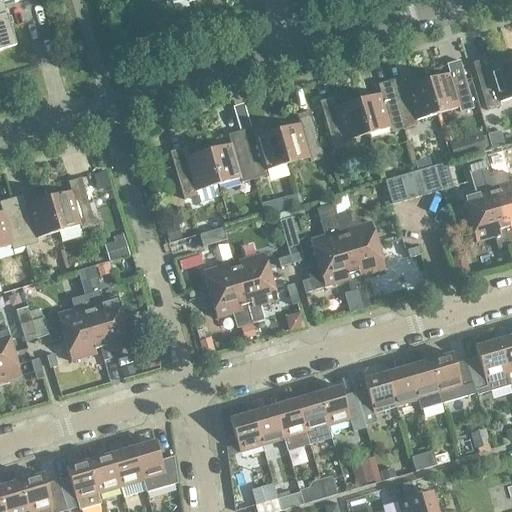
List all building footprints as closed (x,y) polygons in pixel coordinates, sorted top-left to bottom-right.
[(169,0),(172,9),(201,0),(169,0)] [(5,16),(1,5),(0,4),(0,51),(15,47),(6,16),(5,16)] [(511,99),(511,68),(511,64),(488,70),(485,61),(473,64),(487,112),(500,108),(499,103),(511,99)] [(427,82),(436,115),(458,109),(460,114),(473,110),(459,62),(447,66),(449,75),(427,82)] [(436,115),(427,82),(404,89),(401,79),(389,83),(403,130),(416,127),(414,122),(436,115)] [(358,102),(367,136),(389,129),(391,134),(403,130),(389,83),(377,86),(380,96),(358,102)] [(367,136),(358,102),(335,109),(332,100),(319,103),(334,151),(347,147),(345,142),(367,136)] [(299,126),(277,132),(287,166),(309,159),(310,164),(323,160),(309,112),(297,116),(299,126)] [(265,172),(287,166),(277,132),(254,139),(251,130),(239,133),(253,181),(266,177),(265,172)] [(480,132),(448,142),(454,161),(486,151),(480,132)] [(499,132),(486,136),(490,149),(503,146),(499,132)] [(253,181),(239,133),(228,136),(230,146),(208,153),(218,186),(239,180),(241,184),(253,181)] [(218,186),(208,153),(185,159),(182,150),(170,154),(184,201),(197,197),(196,193),(218,186)] [(468,221),(499,211),(489,180),(489,176),(484,159),(470,163),(472,170),(468,171),(475,193),(461,197),(468,221)] [(434,168),(422,171),(429,195),(441,192),(434,168)] [(409,175),(416,199),(429,195),(422,171),(409,175)] [(489,180),(499,211),(511,207),(511,182),(507,184),(505,178),(497,174),(489,176),(489,180)] [(404,203),(416,199),(409,175),(397,178),(404,203)] [(391,206),(404,203),(397,178),(384,182),(391,206)] [(48,200),(58,233),(80,227),(81,231),(94,227),(80,180),(68,184),(71,193),(48,200)] [(11,200),(25,248),(37,244),(36,240),(58,233),(48,200),(25,206),(22,197),(11,200)] [(0,208),(2,213),(0,213),(0,250),(11,247),(12,252),(25,248),(11,200),(0,203),(0,208)] [(504,230),(509,229),(510,234),(511,233),(511,207),(499,211),(504,230)] [(494,239),(497,251),(509,247),(509,246),(504,230),(499,211),(468,221),(475,244),(494,239)] [(342,238),(347,256),(378,247),(371,224),(360,227),(358,219),(351,221),(348,212),(335,216),(338,225),(337,225),(341,238),(342,238)] [(228,216),(230,224),(241,221),(239,213),(228,216)] [(319,218),(324,237),(310,242),(317,265),(347,256),(342,238),(341,238),(337,225),(338,225),(335,216),(334,214),(319,218)] [(177,226),(165,230),(168,243),(181,239),(177,226)] [(222,230),(198,237),(202,249),(226,242),(222,230)] [(114,243),(119,260),(123,259),(129,257),(122,236),(112,239),(114,243)] [(347,256),(357,291),(365,289),(362,278),(385,271),(378,247),(347,256)] [(418,248),(406,252),(409,260),(420,256),(418,248)] [(289,257),(292,265),(303,262),(301,254),(289,257)] [(234,270),(240,288),(270,279),(263,255),(237,263),(239,268),(234,270)] [(301,283),(304,295),(312,293),(312,292),(324,289),(347,282),(350,293),(357,291),(347,256),(317,265),(319,273),(307,276),(309,281),(301,283)] [(280,269),(292,265),(289,257),(277,261),(280,269)] [(462,257),(450,260),(456,279),(467,275),(462,257)] [(107,266),(97,269),(99,278),(110,274),(107,266)] [(202,273),(209,297),(240,288),(234,270),(230,271),(228,266),(202,273)] [(85,270),(77,273),(80,285),(88,282),(85,270)] [(277,303),(270,279),(240,288),(245,306),(250,305),(251,310),(277,303)] [(289,299),(297,297),(293,285),(285,288),(289,299)] [(251,326),(245,306),(240,288),(209,297),(216,320),(232,316),(236,330),(251,326)] [(94,331),(124,322),(118,298),(100,303),(97,293),(84,297),(89,312),(94,331)] [(94,331),(89,312),(84,297),(71,301),(74,311),(57,316),(64,340),(94,331)] [(299,305),(297,297),(294,298),(289,299),(291,307),(296,306),(299,305)] [(131,345),(124,322),(94,331),(99,349),(103,362),(112,360),(110,352),(131,345)] [(46,329),(34,332),(36,340),(48,337),(46,329)] [(6,331),(0,332),(0,358),(13,355),(6,331)] [(95,351),(99,349),(94,331),(64,340),(70,363),(96,356),(95,351)] [(24,344),(36,340),(34,332),(22,336),(24,344)] [(511,337),(497,342),(507,375),(511,373),(511,337)] [(220,353),(215,340),(203,344),(207,356),(208,357),(220,353)] [(511,387),(507,375),(497,342),(475,348),(477,358),(466,361),(476,395),(477,398),(511,387)] [(0,358),(0,384),(20,378),(13,355),(0,358)] [(429,362),(439,395),(442,405),(476,395),(466,361),(454,365),(451,355),(429,362)] [(46,358),(49,370),(57,367),(54,356),(46,358)] [(30,363),(36,381),(44,379),(38,360),(30,363)] [(442,405),(439,395),(429,362),(407,368),(417,402),(420,411),(442,405)] [(407,368),(385,374),(395,408),(417,402),(407,368)] [(374,415),(395,408),(385,374),(363,381),(366,391),(354,394),(364,427),(376,424),(374,415)] [(327,428),(328,428),(350,422),(340,388),(317,394),(327,428)] [(317,394),(295,401),(309,446),(331,440),(328,428),(327,428),(317,394)] [(309,446),(295,401),(274,407),(283,441),(286,453),(309,446)] [(274,407),(252,414),(262,448),(283,441),(274,407)] [(262,448),(252,414),(229,420),(237,445),(239,454),(262,448)] [(484,430),(469,435),(474,451),(489,447),(484,430)] [(160,462),(154,442),(132,449),(145,493),(145,494),(177,485),(173,458),(160,462)] [(229,458),(239,454),(237,445),(226,448),(229,458)] [(110,456),(120,489),(123,499),(145,493),(132,449),(110,456)] [(436,467),(448,463),(460,460),(458,451),(434,458),(436,467)] [(436,467),(434,458),(432,453),(411,459),(415,473),(436,467)] [(120,489),(110,456),(88,462),(98,496),(120,489)] [(350,465),(357,488),(374,482),(368,460),(350,465)] [(69,478),(46,485),(53,511),(66,511),(78,509),(77,502),(98,496),(88,462),(66,469),(69,478)] [(379,474),(381,483),(395,479),(393,470),(379,474)] [(53,511),(46,485),(43,475),(20,482),(29,511),(53,511)] [(332,478),(319,481),(324,500),(337,496),(332,478)] [(324,500),(319,481),(310,484),(308,490),(298,493),(302,506),(324,500)] [(29,511),(20,482),(0,487),(0,493),(5,511),(29,511)] [(399,511),(436,511),(431,493),(397,503),(399,511)] [(277,500),(255,507),(256,511),(280,511),(278,504),(277,500)]
